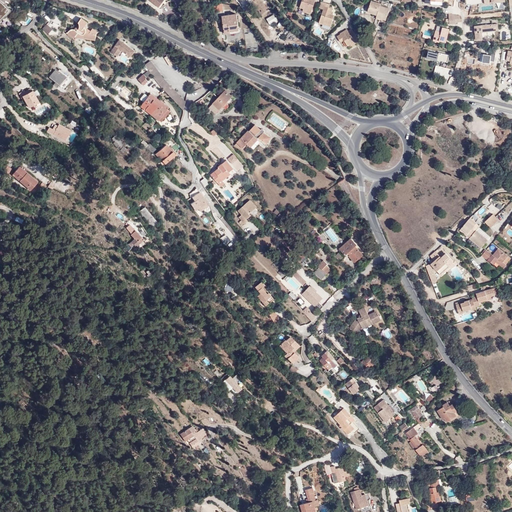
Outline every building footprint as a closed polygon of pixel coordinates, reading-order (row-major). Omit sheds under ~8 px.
[(301,0),(299,7),(303,9),(307,10),(306,12),(310,13),(315,0),(313,0),(301,0)] [(380,6),(381,4),(371,1),(370,5),(368,10),(373,12),(372,13),(377,15),(380,6)] [(0,20),(10,11),(1,2),(0,3),(0,20)] [(331,25),(334,15),(332,14),(330,14),(331,11),(332,8),(328,7),(329,4),(325,3),(323,9),(318,23),(323,24),(323,22),(331,25)] [(383,17),(386,8),(380,6),(377,15),(377,17),(381,18),(382,17),(383,17)] [(211,8),(212,18),(223,16),(225,34),(231,33),(230,31),(239,30),(237,14),(224,15),(223,10),(216,11),(216,7),(211,8)] [(454,15),(452,14),(449,14),(450,24),(456,24),(456,23),(461,21),(460,16),(454,15)] [(23,16),(23,18),(17,17),(16,25),(30,26),(30,16),(23,16)] [(80,23),(80,24),(80,25),(80,26),(80,27),(80,28),(79,28),(79,29),(78,29),(78,30),(77,30),(76,30),(75,30),(74,29),(73,29),(72,29),(71,29),(70,30),(68,33),(66,33),(73,39),(74,37),(96,40),(96,34),(98,32),(93,28),(91,31),(85,27),(88,23),(82,18),(79,22),(79,23),(80,23)] [(42,29),(48,34),(53,29),(47,24),(42,29)] [(441,32),(436,30),(435,30),(433,39),(439,40),(439,41),(446,42),(449,29),(442,27),(442,28),(441,32)] [(347,46),(350,44),(355,41),(355,43),(359,41),(352,29),(348,31),(348,32),(345,33),(344,31),(340,33),(340,34),(337,36),(341,42),(344,40),(347,46)] [(111,51),(117,56),(122,50),(131,57),(135,51),(120,40),(111,51)] [(431,50),(440,52),(450,55),(451,51),(426,44),(425,49),(431,50)] [(486,49),(478,50),(478,58),(495,58),(495,50),(486,49)] [(146,65),(164,79),(151,60),(145,65),(145,66),(146,65)] [(151,73),(159,84),(183,110),(185,101),(165,79),(164,79),(146,65),(145,66),(151,73)] [(54,82),(52,85),(56,88),(60,84),(63,86),(67,81),(65,79),(65,78),(58,73),(58,74),(54,71),(49,78),(54,82)] [(144,74),(138,79),(144,85),(148,81),(146,78),(147,77),(144,74)] [(29,107),(39,101),(33,90),(23,96),(29,107)] [(232,96),(226,90),(213,103),(219,109),(222,107),(223,108),(228,103),(227,101),(232,96)] [(150,94),(140,106),(158,120),(167,109),(168,108),(150,94)] [(170,112),(167,109),(158,120),(161,122),(170,112)] [(55,129),(51,127),(48,133),(54,136),(55,133),(68,139),(72,129),(60,124),(60,125),(57,124),(55,129)] [(157,134),(163,129),(162,127),(161,126),(156,124),(152,127),(157,134)] [(238,144),(243,148),(247,144),(251,147),(258,139),(257,138),(259,137),(267,143),(271,137),(264,132),(261,130),(256,125),(250,131),(249,131),(242,138),(238,144)] [(119,150),(125,143),(123,142),(125,140),(120,135),(118,138),(115,135),(112,138),(115,141),(113,143),(118,147),(117,148),(119,150)] [(146,148),(153,153),(156,149),(149,144),(148,145),(146,148)] [(155,154),(164,165),(175,155),(169,147),(168,148),(166,145),(155,154)] [(228,158),(233,164),(239,159),(234,153),(228,158)] [(131,167),(140,175),(146,169),(137,160),(131,167)] [(227,161),(219,167),(220,168),(212,175),(221,186),(233,176),(230,172),(234,169),(227,161)] [(2,169),(9,173),(12,168),(6,164),(2,169)] [(13,175),(31,190),(38,182),(20,166),(13,175)] [(41,181),(47,185),(50,181),(44,176),(41,181)] [(343,179),(338,183),(345,191),(350,187),(343,179)] [(32,195),(37,200),(40,196),(35,192),(32,195)] [(209,205),(203,196),(199,198),(196,194),(192,197),(195,201),(191,204),(196,211),(199,209),(200,211),(209,205)] [(247,219),(251,215),(249,213),(257,207),(250,200),(239,210),(242,214),(239,217),(242,220),(239,222),(242,225),(244,223),(245,223),(248,220),(247,219)] [(156,223),(144,208),(137,213),(148,229),(156,223)] [(491,227),(499,220),(494,214),(485,222),(491,227)] [(460,230),(470,238),(477,230),(480,227),(481,226),(471,217),(460,230)] [(477,230),(489,240),(491,236),(480,227),(477,230)] [(482,248),(489,240),(477,230),(470,238),(482,248)] [(136,248),(144,240),(134,231),(129,235),(132,238),(133,239),(131,242),(135,246),(136,248)] [(360,248),(351,238),(339,248),(345,254),(347,253),(355,262),(363,254),(359,250),(360,248)] [(131,242),(123,250),(129,257),(133,254),(130,250),(135,246),(131,242)] [(492,255),(488,260),(493,264),(495,262),(504,268),(506,265),(505,264),(510,259),(507,256),(503,262),(498,259),(503,253),(498,249),(493,255),(492,255)] [(307,265),(312,259),(301,250),(296,256),(307,265)] [(440,256),(435,260),(431,264),(440,274),(449,267),(444,261),(449,257),(446,253),(441,257),(440,256)] [(503,262),(507,256),(503,253),(498,259),(503,262)] [(319,267),(327,274),(331,270),(326,265),(327,264),(324,261),(319,266),(319,267)] [(458,266),(456,268),(462,276),(464,274),(458,266)] [(322,279),(327,274),(319,267),(315,272),(322,279)] [(258,296),(266,306),(274,299),(269,293),(268,293),(263,287),(265,285),(262,281),(256,287),(261,293),(258,296)] [(317,294),(310,287),(303,294),(314,305),(320,299),(316,295),(317,294)] [(462,307),(458,309),(459,314),(464,312),(464,311),(471,309),(472,310),(476,309),(475,307),(481,305),(480,302),(488,300),(487,297),(491,296),(495,295),(493,288),(480,292),(481,295),(477,296),(473,297),(474,301),(470,302),(469,300),(465,301),(465,302),(461,303),(462,306),(462,307)] [(293,300),(296,297),(291,291),(288,294),(293,300)] [(304,306),(299,310),(303,315),(307,312),(308,311),(304,306)] [(356,320),(350,328),(357,333),(362,326),(372,321),(373,324),(381,320),(378,313),(375,314),(374,312),(369,315),(365,307),(359,310),(361,314),(363,317),(361,318),(360,317),(359,318),(358,318),(359,320),(358,321),(356,320)] [(291,348),(297,343),(290,336),(286,340),(285,339),(279,345),(287,352),(284,355),(292,363),(299,356),(293,351),(294,351),(291,348)] [(321,340),(320,339),(318,336),(313,341),(316,345),(320,341),(321,340)] [(332,367),(334,370),(336,367),(326,354),(322,357),(323,358),(320,361),(323,365),(321,366),(325,370),(327,369),(328,371),(332,367)] [(367,356),(364,359),(365,361),(361,364),(367,370),(374,364),(367,356)] [(448,383),(454,378),(449,372),(443,376),(448,383)] [(229,376),(227,374),(224,377),(238,393),(241,389),(229,376)] [(348,380),(347,379),(345,380),(347,382),(344,384),(353,393),(357,389),(355,387),(357,385),(351,378),(348,380)] [(377,403),(373,406),(379,412),(378,412),(386,422),(396,414),(388,404),(384,399),(378,404),(377,403)] [(20,401),(18,404),(26,409),(28,406),(20,401)] [(438,410),(443,419),(445,418),(447,421),(456,415),(454,412),(457,410),(453,404),(450,405),(448,401),(443,404),(444,406),(438,410)] [(419,417),(421,416),(423,414),(420,411),(421,410),(417,404),(408,411),(409,414),(414,421),(415,420),(419,417)] [(341,410),(353,422),(353,421),(355,419),(344,407),(341,410)] [(340,425),(348,434),(352,430),(355,433),(360,428),(353,421),(353,422),(341,410),(334,416),(341,424),(340,425)] [(431,424),(428,419),(421,424),(425,429),(431,424)] [(402,430),(407,425),(404,422),(399,427),(402,430)] [(414,427),(405,433),(411,441),(409,443),(415,451),(416,449),(422,456),(429,451),(423,444),(422,444),(417,437),(416,438),(414,436),(415,435),(418,433),(414,427)] [(188,428),(180,434),(185,441),(189,438),(192,441),(190,442),(193,447),(195,445),(196,446),(200,443),(199,442),(203,439),(201,438),(205,435),(201,428),(197,432),(196,431),(193,433),(188,428)] [(336,472),(339,482),(346,480),(345,476),(353,474),(349,463),(342,465),(342,466),(336,468),(335,465),(333,466),(331,469),(332,474),(336,472)] [(436,508),(438,508),(437,502),(441,501),(439,491),(437,492),(436,486),(442,485),(441,479),(438,479),(431,481),(425,482),(427,488),(430,488),(431,493),(430,493),(432,503),(428,504),(429,510),(436,508)] [(312,488),(305,490),(309,502),(301,504),(303,511),(313,511),(316,511),(315,507),(320,505),(318,499),(316,500),(312,488)] [(351,492),(357,509),(369,505),(371,504),(369,500),(370,499),(371,498),(369,492),(365,494),(362,495),(360,489),(351,492)] [(467,502),(476,501),(474,493),(466,495),(467,502)] [(406,511),(407,511),(408,511),(407,504),(410,503),(409,498),(400,500),(400,503),(396,504),(398,510),(400,510),(400,511),(406,511)]
